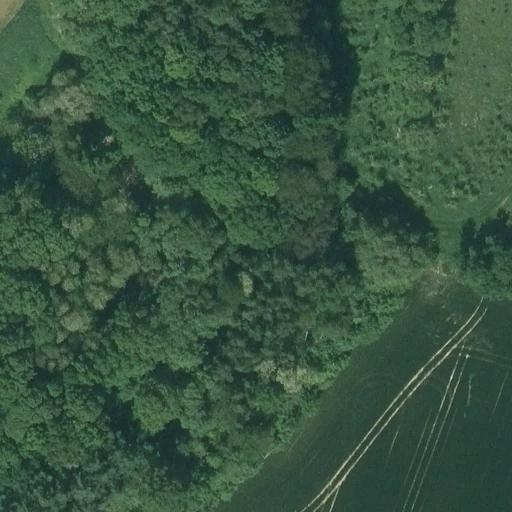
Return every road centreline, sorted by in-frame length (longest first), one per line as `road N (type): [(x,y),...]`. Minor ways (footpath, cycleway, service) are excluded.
road 1 (track): [(166,511),(113,170),(85,55)]
road 2 (track): [(116,191),(284,147),(348,171),(423,227),(464,224),(511,190)]
